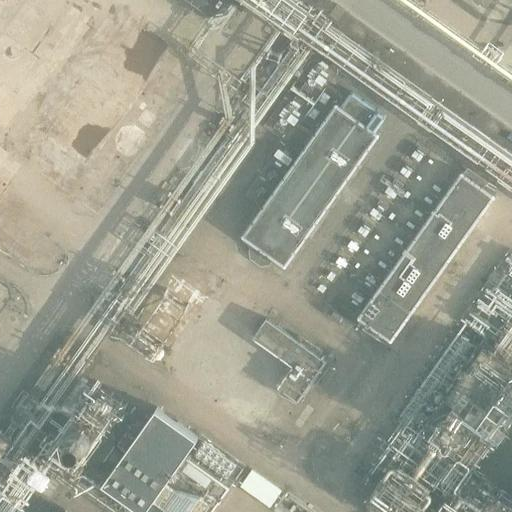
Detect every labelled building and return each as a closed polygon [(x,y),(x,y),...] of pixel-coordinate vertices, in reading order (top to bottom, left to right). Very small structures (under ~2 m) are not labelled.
[(241,11),(226,0),(187,0),(227,30),(241,11)] [(381,134),(335,102),(240,235),(286,267),(381,134)] [(497,196),(461,171),(357,319),(393,344),(497,196)] [(330,358),(267,317),(254,337),(295,363),(280,387),(301,401),(330,358)] [(198,437),(158,408),(104,483),(144,511),(212,511),(230,487),(186,455),(198,437)] [(250,470),(236,493),(269,511),(278,511),(289,493),(250,470)] [(0,511),(9,511),(9,510),(0,503),(0,511)]
